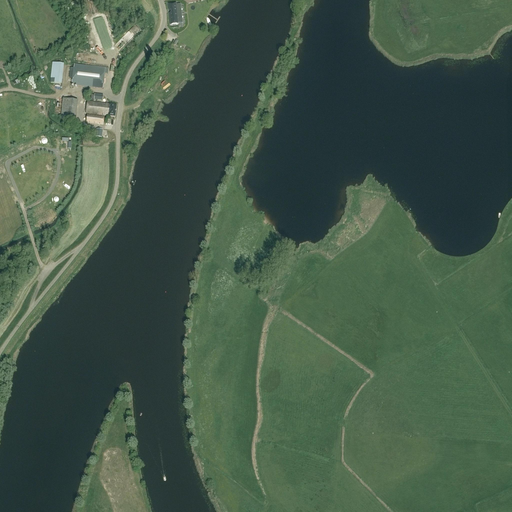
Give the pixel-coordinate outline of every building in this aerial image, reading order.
[(187,7),(193,10),(197,4),(191,0),(187,7)] [(176,3),(168,4),(169,10),(171,10),(171,13),(169,14),(170,25),(178,24),(178,23),(182,23),(180,5),(176,5),(176,3)] [(63,64),(53,63),(51,83),(61,84),(63,64)] [(75,64),(72,85),(102,89),(105,68),(75,64)] [(63,99),(60,119),(74,121),(77,100),(63,99)] [(116,106),(87,102),(85,113),(102,116),(102,117),(87,115),(86,123),(103,125),(104,116),(115,117),(116,106)]
